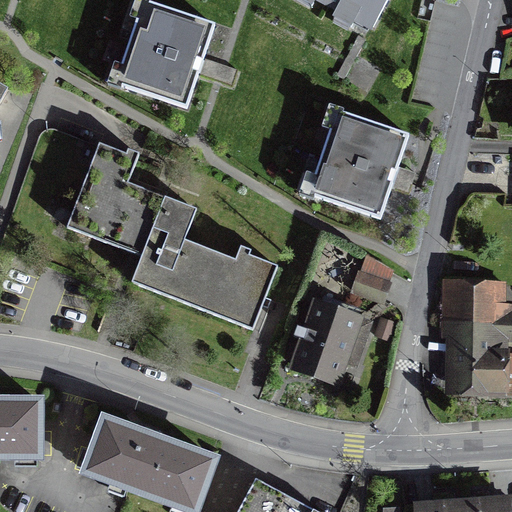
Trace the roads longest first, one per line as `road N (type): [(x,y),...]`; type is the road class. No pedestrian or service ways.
road 1 (residential): [(393,451),(424,271),(491,0)]
road 2 (residential): [(0,351),(137,382),(262,429),(393,451)]
